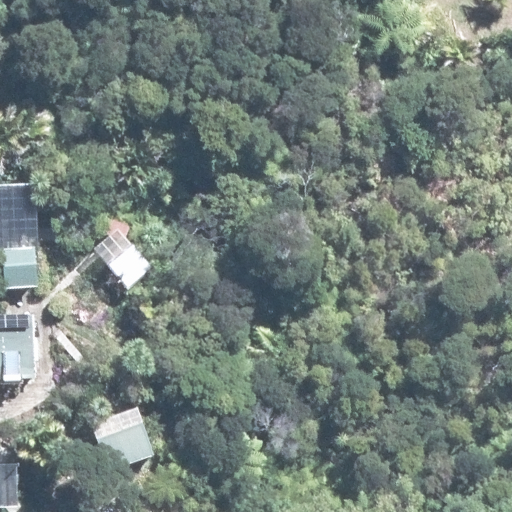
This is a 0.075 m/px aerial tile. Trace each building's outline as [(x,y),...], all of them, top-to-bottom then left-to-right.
[(102,263),(125,289),(149,271),(125,243),(102,263)] [(0,256),(0,292),(32,291),(30,255),(0,256)] [(0,390),(30,390),(28,324),(0,324),(0,390)] [(149,454),(137,424),(94,441),(104,469),(149,454)] [(0,511),(15,511),(14,471),(0,471),(0,511)]
